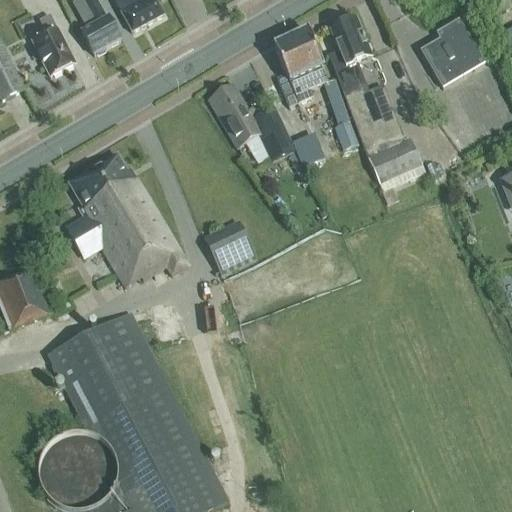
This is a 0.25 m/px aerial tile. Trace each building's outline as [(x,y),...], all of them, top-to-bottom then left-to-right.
[(94,0),(91,0),(84,4),(97,28),(81,37),(94,59),(96,58),(97,59),(106,54),(105,53),(121,44),(108,22),(107,22),(105,19),(94,0)] [(124,0),(114,5),(132,36),(165,18),(155,0),(124,0)] [(511,0),(479,0),(491,21),(511,10),(511,0)] [(39,24),(46,38),(32,45),(50,81),(75,68),(58,32),(57,33),(50,18),(39,24)] [(442,93),(484,68),(459,25),(436,38),(440,44),(420,55),(442,93)] [(339,56),(328,61),(334,76),(368,164),(379,189),(422,169),(411,145),(404,147),(383,91),(368,97),(356,68),(372,61),(370,58),(372,55),(370,50),(366,49),(357,27),(354,28),(350,26),(344,28),(342,33),(340,34),(340,35),(332,39),(339,56)] [(509,51),(511,49),(511,33),(502,37),(509,51)] [(286,81),(277,85),(289,112),(300,108),(299,107),(313,101),(310,94),(325,88),(326,88),(327,88),(321,72),(324,71),(309,36),(274,52),(286,81)] [(0,101),(2,105),(24,94),(0,45),(0,101)] [(230,93),(214,103),(219,111),(215,113),(213,113),(237,153),(258,141),(271,167),(295,156),(274,113),(257,121),(253,114),(252,114),(253,116),(249,118),(238,99),(235,101),(230,93)] [(334,133),(342,156),(358,150),(350,127),(334,133)] [(68,233),(84,261),(102,251),(118,279),(126,291),(141,282),(143,285),(166,271),(172,280),(189,270),(156,215),(137,184),(132,186),(117,160),(70,188),(82,210),(78,212),(85,223),(68,233)] [(511,178),(500,184),(507,201),(511,199),(511,178)] [(282,217),(287,212),(281,204),(275,208),(282,217)] [(240,228),(204,244),(221,280),(256,264),(240,228)] [(34,271),(0,283),(0,308),(10,334),(52,317),(34,271)] [(129,317),(48,359),(90,440),(94,442),(100,445),(104,448),(108,452),(112,457),(115,462),(116,468),(117,473),(118,479),(117,484),(117,485),(125,500),(130,511),(218,511),(228,507),(129,317)]
